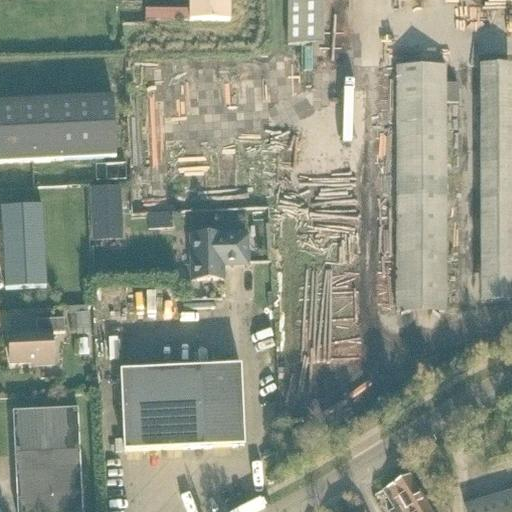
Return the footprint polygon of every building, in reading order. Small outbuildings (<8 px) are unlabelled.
[(231,0),(190,0),(191,14),(190,23),(231,24),(231,0)] [(288,0),(288,47),(321,47),(322,0),(288,0)] [(190,23),(191,14),(143,13),(143,26),(190,26),(190,23)] [(511,67),(478,68),(479,305),(511,305),(511,67)] [(398,315),(446,315),(445,70),(397,70),(398,315)] [(113,99),(0,104),(0,166),(116,161),(113,99)] [(115,180),(114,168),(98,168),(98,180),(115,180)] [(88,193),(90,247),(121,246),(119,192),(88,193)] [(1,210),(5,292),(46,290),(41,208),(1,210)] [(188,238),(189,283),(220,282),(219,267),(244,266),(243,238),(218,239),(218,237),(188,238)] [(88,332),(87,309),(67,309),(67,317),(75,317),(75,333),(88,332)] [(10,338),(10,336),(8,336),(10,367),(32,366),(32,368),(53,367),(51,336),(64,336),(64,321),(36,323),(37,337),(10,338)] [(77,342),(78,358),(89,357),(88,341),(77,342)] [(120,374),(124,454),(244,449),(240,369),(120,374)] [(12,415),(16,511),(82,511),(79,453),(77,412),(12,415)] [(428,511),(410,479),(383,494),(393,511),(391,511),(428,511)] [(465,511),(511,511),(511,494),(464,509),(465,511)]
